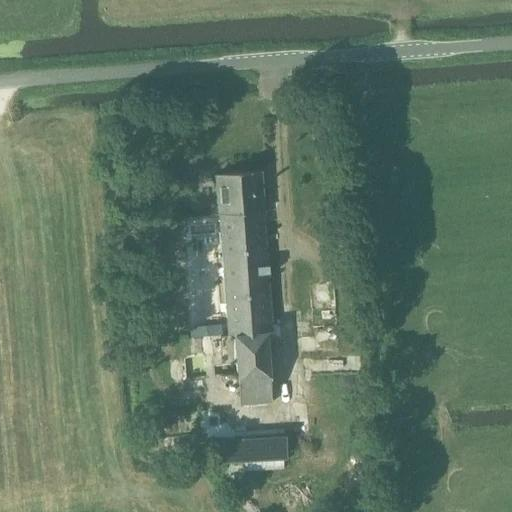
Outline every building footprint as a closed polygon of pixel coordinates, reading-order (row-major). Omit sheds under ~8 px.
[(216,176),(219,221),(266,218),(265,213),(266,211),(262,172),(216,176)] [(266,218),(219,221),(228,338),(233,337),(241,408),(273,404),(269,335),(275,334),(266,218)] [(205,221),(183,223),(194,356),(216,354),(223,353),(213,232),(206,233),(205,221)] [(357,327),(353,280),(341,283),(311,285),(313,338),(302,340),(303,357),(320,357),(341,356),(341,358),(363,356),(361,326),(357,327)] [(89,443),(89,442),(88,433),(85,427),(81,422),(78,419),(72,415),(67,414),(61,412),(55,413),(49,414),(44,417),(38,421),(35,425),(32,431),(30,436),(29,442),(30,449),(32,454),(35,460),(37,463),(42,467),(47,470),(52,472),(58,472),(64,472),(69,471),(74,468),(80,464),(84,460),(86,455),(88,449),(89,443)] [(235,430),(205,432),(208,467),(240,465),(290,463),(289,433),(236,437),(235,430)]
